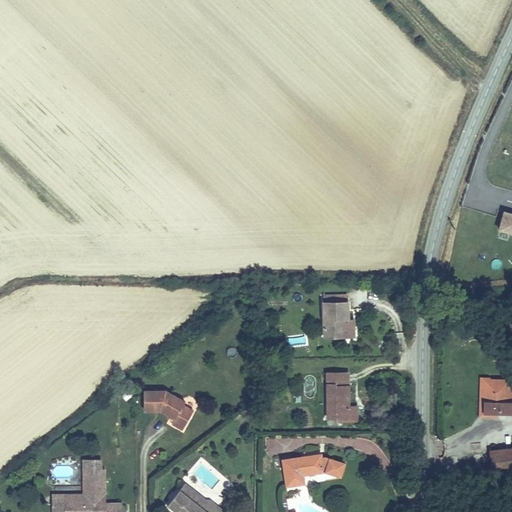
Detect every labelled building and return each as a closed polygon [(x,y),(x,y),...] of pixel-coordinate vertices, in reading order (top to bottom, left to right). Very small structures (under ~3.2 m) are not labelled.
[(496,235),(511,238),(511,215),(501,213),(496,235)] [(321,339),(341,340),(343,321),(347,321),(348,305),(323,304),(321,339)] [(489,330),(483,334),(481,336),(484,340),(491,334),(489,330)] [(490,350),(498,345),(491,334),(484,340),(490,350)] [(329,425),(350,425),(352,410),(343,410),(345,374),(324,372),(322,420),(329,421),(329,425)] [(479,410),(492,411),(494,406),(505,407),(507,376),(489,377),(489,374),(482,373),(479,410)] [(163,399),(150,399),(150,412),(159,413),(171,420),(170,425),(181,431),(191,414),(180,407),(182,404),(166,395),(163,399)] [(487,464),(511,461),(511,444),(487,446),(487,464)] [(275,460),(278,486),(295,484),(294,475),(315,473),(317,472),(331,477),(336,466),(317,459),(314,459),(313,455),(298,457),(299,460),(293,461),(292,458),(275,460)] [(116,511),(117,507),(100,506),(100,470),(84,470),(83,496),(65,497),(64,511),(116,511)] [(197,511),(179,494),(166,508),(170,511),(197,511)]
